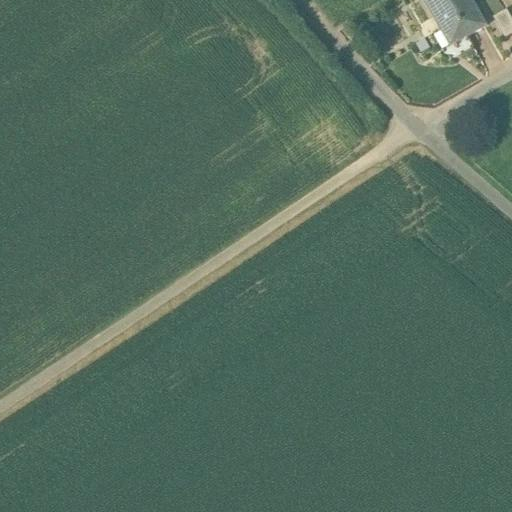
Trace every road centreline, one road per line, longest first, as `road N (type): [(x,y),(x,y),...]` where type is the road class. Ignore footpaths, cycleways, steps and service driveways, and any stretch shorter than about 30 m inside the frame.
road 1 (track): [(0,404),(414,130),(511,75)]
road 2 (unclassified): [(511,214),(414,130),(296,0)]
